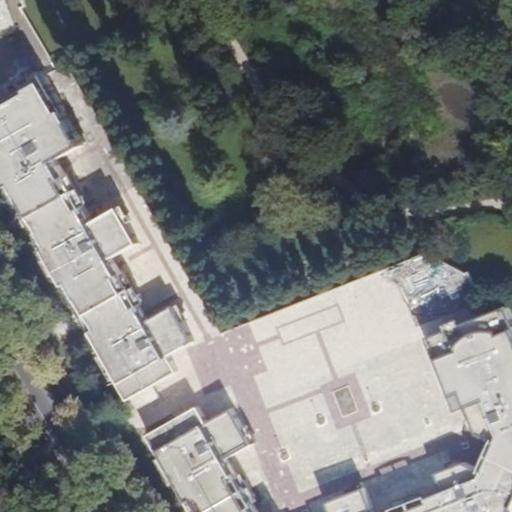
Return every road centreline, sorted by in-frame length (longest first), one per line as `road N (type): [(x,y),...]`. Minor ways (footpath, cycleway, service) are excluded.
road 1 (tertiary): [(100,511),(0,341)]
road 2 (tertiary): [(0,376),(78,511)]
